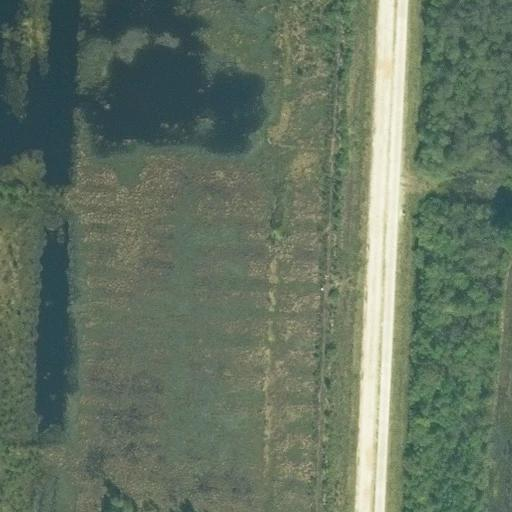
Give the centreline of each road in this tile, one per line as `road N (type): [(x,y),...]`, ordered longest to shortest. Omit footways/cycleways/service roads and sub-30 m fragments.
road 1 (track): [(361,511),(386,0)]
road 2 (track): [(378,183),(511,191)]
